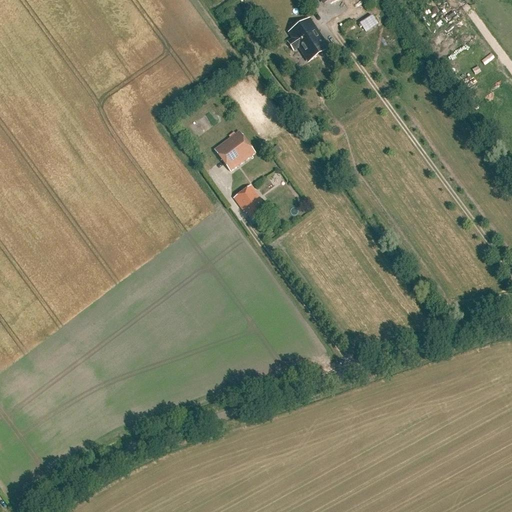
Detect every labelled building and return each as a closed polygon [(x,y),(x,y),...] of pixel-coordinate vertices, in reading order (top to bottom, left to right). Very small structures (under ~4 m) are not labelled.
[(453,13),(445,19),(447,21),(455,15),(453,13)] [(366,33),(378,25),(372,16),(360,24),(366,33)] [(293,31),(297,38),(289,43),(294,51),(299,48),(309,63),(318,57),(316,54),(327,47),(309,20),(293,31)] [(231,173),(255,155),(239,133),(214,151),(231,173)] [(278,155),(282,153),(277,146),(273,149),(278,155)] [(257,222),(270,213),(251,187),(234,200),(244,213),(245,212),(253,222),(256,219),(257,222)]
